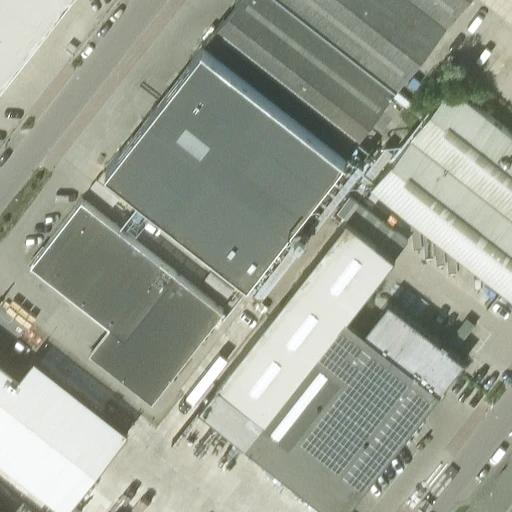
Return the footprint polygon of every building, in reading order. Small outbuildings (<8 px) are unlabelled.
[(0,0),(0,80),(11,67),(0,58),(0,56),(44,0),(0,0)] [(465,0),(236,0),(106,167),(248,278),(446,25),(465,0)] [(511,295),(511,133),(450,85),(371,185),(511,295)] [(152,400),(223,309),(81,198),(31,263),(109,324),(89,351),(152,400)] [(395,255),(346,217),(198,407),(333,511),(343,511),(439,390),(441,392),(446,385),(444,384),(464,359),(416,321),(391,352),(346,316),(395,255)] [(0,457),(66,510),(127,431),(32,357),(20,372),(0,356),(0,457)] [(333,511),(198,407),(142,479),(184,511),(333,511)]
